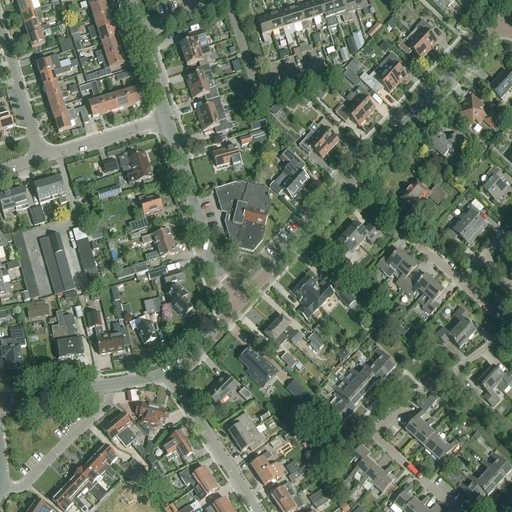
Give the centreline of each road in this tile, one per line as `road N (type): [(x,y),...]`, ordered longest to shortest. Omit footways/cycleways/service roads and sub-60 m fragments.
road 1 (residential): [(457,511),(380,442),(378,430),(408,397),(510,330)]
road 2 (tertiary): [(350,181),(503,24)]
road 3 (residential): [(241,298),(212,264),(167,119)]
road 4 (tertiary): [(0,401),(168,373)]
road 5 (residential): [(258,511),(168,373)]
road 6 (tertiary): [(241,298),(350,181)]
road 7 (residential): [(324,63),(255,85),(229,2)]
road 8 (residential): [(458,284),(350,181)]
road 9 (residential): [(0,489),(21,488),(107,404)]
road 10 (residential): [(42,157),(0,24)]
road 11 (residential): [(42,157),(167,119)]
